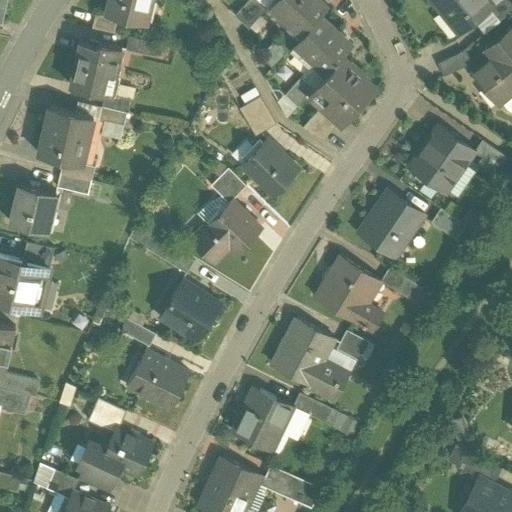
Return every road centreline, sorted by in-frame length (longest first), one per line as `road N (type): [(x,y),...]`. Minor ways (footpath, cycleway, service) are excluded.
road 1 (residential): [(372,0),(403,79),(261,303),(157,511)]
road 2 (unknown): [(210,0),(279,110),(351,166)]
